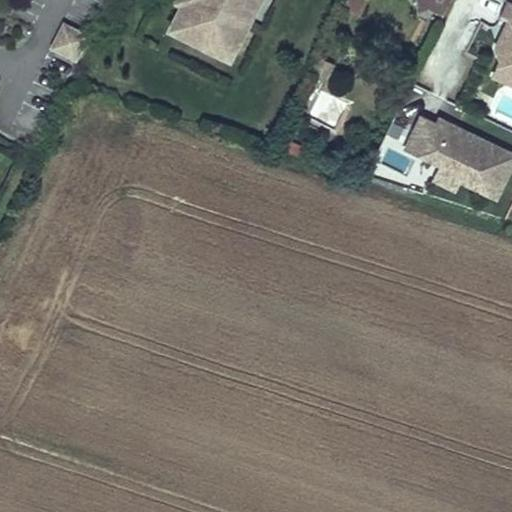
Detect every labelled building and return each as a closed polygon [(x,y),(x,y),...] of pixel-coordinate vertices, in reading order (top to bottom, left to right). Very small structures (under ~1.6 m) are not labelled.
[(218,51),(221,43),(234,19),(243,23),(254,0),(181,0),(168,27),(218,51)] [(364,0),(344,0),(343,4),(359,12),(364,0)] [(435,4),(426,0),(414,0),(416,16),(435,4)] [(426,0),(435,4),(446,10),(451,0),(426,0)] [(511,2),(506,0),(499,15),(508,19),(495,46),(500,60),(492,75),(511,84),(511,2)] [(243,23),(234,19),(221,43),(231,48),(243,23)] [(82,35),(62,25),(60,29),(61,34),(59,40),(54,42),(51,45),(72,56),(82,35)] [(457,52),(448,98),(463,101),(473,56),(457,52)] [(317,57),(309,72),(323,80),(331,64),(317,57)] [(337,66),(331,64),(323,80),(329,82),(337,66)] [(495,197),(511,161),(511,153),(437,119),(435,124),(419,117),(404,148),(439,165),(432,178),(454,189),(458,180),(495,197)]
